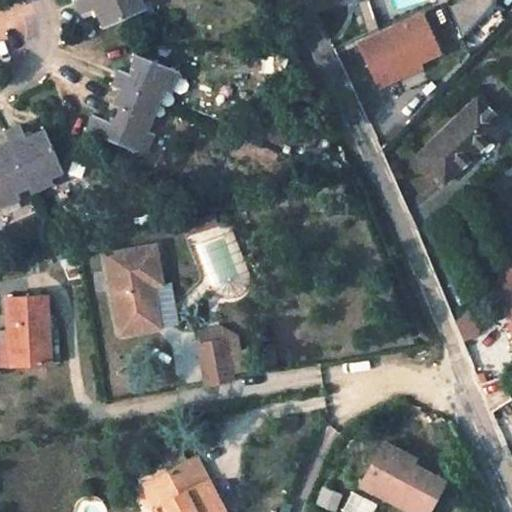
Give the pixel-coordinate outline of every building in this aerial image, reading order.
[(75,0),(81,13),(94,8),(103,26),(144,8),(141,0),(75,0)] [(311,0),(316,11),(336,0),(311,0)] [(497,0),(456,0),(448,4),(471,56),(506,19),(491,7),(498,0),(497,0)] [(411,65),(440,52),(422,14),(359,43),(378,86),(398,77),(394,68),(405,63),(411,65)] [(168,91),(177,73),(136,56),(131,66),(137,68),(133,77),(119,71),(113,85),(122,88),(116,105),(121,107),(113,124),(94,116),(88,130),(144,153),(152,134),(145,131),(163,89),(168,91)] [(502,125),(476,97),(417,155),(443,183),(502,125)] [(61,170),(43,129),(25,138),(19,124),(4,131),(8,141),(0,145),(0,159),(1,162),(0,162),(0,205),(18,197),(15,191),(27,185),(30,191),(50,183),(47,176),(61,170)] [(210,215),(181,221),(183,230),(212,224),(210,215)] [(159,282),(152,243),(104,251),(118,331),(158,324),(150,283),(159,282)] [(511,283),(501,289),(511,310),(511,327),(510,328),(511,331),(511,283)] [(158,323),(173,321),(168,285),(153,288),(158,323)] [(47,362),(44,294),(4,295),(8,364),(47,362)] [(223,338),(221,326),(196,330),(198,343),(223,338)] [(205,383),(231,378),(223,338),(198,343),(205,383)] [(411,462),(413,458),(384,441),(379,450),(409,467),(411,462)] [(413,511),(426,511),(444,480),(411,462),(409,467),(379,450),(362,484),(413,511)] [(207,478),(196,455),(168,470),(169,471),(151,480),(161,500),(155,504),(158,511),(222,511),(205,478),(207,478)] [(161,500),(151,480),(145,484),(155,504),(161,500)] [(328,487),(321,505),(335,510),(342,492),(328,487)]
